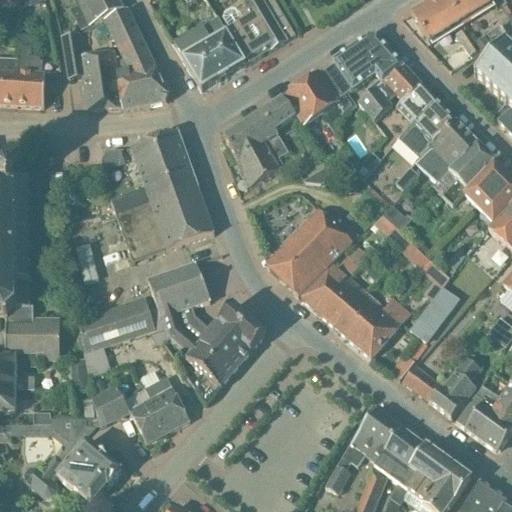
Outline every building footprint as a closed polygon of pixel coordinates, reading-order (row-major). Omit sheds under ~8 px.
[(17,0),(0,0),(0,10),(18,10),(17,0)] [(41,0),(18,0),(19,11),(42,8),(41,0)] [(75,0),(80,9),(71,14),(81,34),(105,22),(123,13),(116,0),(75,0)] [(274,5),(270,0),(266,0),(244,14),(239,18),(236,14),(231,13),(225,17),(223,22),(230,33),(228,35),(249,68),(268,56),(295,39),(283,20),(274,5)] [(429,46),(461,26),(445,0),(439,0),(411,18),(429,46)] [(445,0),(461,26),(494,6),(489,0),(445,0)] [(131,76),(117,78),(123,116),(165,107),(169,101),(128,14),(105,25),(124,66),(131,76)] [(228,39),(218,22),(174,49),(183,64),(183,65),(202,96),(245,70),(227,40),(228,39)] [(31,61),(32,39),(20,38),(20,39),(20,50),(19,77),(18,77),(16,111),(44,112),(45,92),(46,78),(42,78),(43,67),(35,61),(31,61)] [(123,114),(123,116),(117,78),(113,57),(82,61),(78,38),(65,40),(61,42),(62,46),(66,70),(69,83),(84,81),(86,95),(88,114),(123,114)] [(492,49),(486,38),(474,45),(481,56),(492,49)] [(381,106),(385,102),(378,92),(385,86),(404,70),(377,41),(368,40),(332,65),(343,81),(353,94),(375,78),(379,83),(366,94),(368,97),(358,106),(373,124),(387,114),(381,106)] [(511,52),(507,47),(474,80),(505,110),(492,124),(497,129),(496,130),(497,131),(498,130),(511,144),(511,52)] [(0,109),(16,111),(18,77),(19,77),(20,50),(19,63),(0,62),(0,109)] [(404,70),(385,86),(402,106),(396,111),(410,127),(436,104),(404,70)] [(339,105),(338,104),(319,77),(285,100),(305,129),(339,105)] [(285,174),(279,162),(288,157),(276,138),(299,123),(284,101),(224,141),(237,165),(256,153),(262,164),(270,159),(281,176),(285,174)] [(420,162),(428,154),(455,124),(455,123),(454,124),(436,104),(410,127),(411,128),(398,143),(420,162)] [(428,154),(436,162),(450,176),(478,149),(479,148),(455,124),(428,154)] [(130,153),(145,193),(146,193),(146,195),(171,187),(164,169),(186,161),(177,136),(130,153)] [(493,164),(478,149),(450,176),(433,192),(434,193),(437,195),(454,207),(464,197),(493,164)] [(107,177),(131,174),(128,152),(104,154),(107,177)] [(256,153),(237,165),(251,192),(281,176),(270,159),(262,164),(256,153)] [(347,153),(327,167),(336,181),(357,168),(347,153)] [(381,164),(372,157),(355,178),(360,182),(364,185),(381,164)] [(214,239),(186,161),(164,169),(171,187),(146,195),(146,193),(145,193),(111,206),(133,267),(167,255),(167,256),(214,239)] [(481,215),(494,228),(509,210),(510,211),(511,208),(511,183),(493,164),(464,197),(474,207),(481,215)] [(13,172),(10,170),(6,174),(0,173),(0,322),(4,322),(6,325),(5,358),(38,359),(38,365),(59,365),(60,324),(33,324),(33,310),(28,311),(28,283),(32,283),(32,280),(28,280),(28,266),(32,266),(32,263),(28,263),(28,249),(32,249),(32,246),(28,246),(28,232),(32,232),(32,229),(28,229),(28,201),(32,201),(32,198),(28,198),(28,187),(30,185),(28,183),(26,185),(14,185),(12,183),(9,183),(9,176),(13,172)] [(332,182),(326,171),(306,184),(306,187),(321,188),(332,182)] [(410,173),(409,172),(396,188),(404,195),(418,180),(410,173)] [(389,209),(371,192),(359,206),(377,222),(389,209)] [(511,255),(511,208),(510,211),(509,210),(494,228),(488,234),(489,234),(468,259),(474,265),(496,240),(511,255)] [(392,210),(391,210),(382,220),(395,231),(396,232),(405,222),(392,210)] [(331,227),(319,215),(280,255),(266,269),(298,302),(352,247),(359,239),(338,219),(331,227)] [(115,222),(79,229),(82,243),(118,235),(115,222)] [(403,258),(412,248),(396,232),(387,242),(403,258)] [(412,248),(403,258),(422,275),(430,265),(412,248)] [(346,282),(348,283),(368,260),(358,251),(341,270),(344,273),(340,278),(333,270),(312,292),(301,304),(315,316),(346,282)] [(440,293),(449,282),(430,265),(422,275),(440,293)] [(190,360),(212,335),(196,322),(193,313),(211,306),(196,268),(148,287),(161,326),(164,325),(172,346),(190,360)] [(511,275),(503,287),(511,295),(511,275)] [(315,316),(334,333),(364,298),(348,283),(346,282),(315,316)] [(461,305),(443,291),(409,336),(427,349),(461,305)] [(364,298),(334,333),(346,342),(362,322),(374,332),(386,316),(388,318),(398,306),(393,302),(383,314),(364,298)] [(151,337),(155,350),(170,346),(167,341),(161,326),(160,321),(157,312),(150,314),(146,301),(93,318),(92,318),(85,321),(79,323),(86,365),(86,366),(88,374),(89,382),(112,376),(110,369),(105,353),(151,337)] [(362,322),(346,342),(371,364),(401,329),(411,317),(398,306),(388,318),(386,316),(374,332),(362,322)] [(210,404),(220,393),(266,340),(251,327),(242,320),(239,317),(232,311),(212,335),(190,360),(190,361),(188,364),(204,377),(197,385),(193,391),(206,409),(210,404)] [(506,348),(511,339),(511,331),(501,323),(489,337),(506,348)] [(0,361),(0,392),(30,394),(35,394),(35,381),(16,381),(16,362),(0,361)] [(462,369),(442,391),(429,407),(451,424),(461,411),(462,412),(476,393),(469,388),(476,379),(481,372),(468,362),(462,369)] [(87,392),(85,363),(71,364),(73,393),(87,392)] [(429,407),(442,391),(415,371),(403,387),(429,407)] [(154,375),(139,383),(151,405),(169,438),(190,427),(166,383),(160,386),(154,375)] [(504,405),(511,410),(511,388),(502,402),(505,404),(504,405)] [(129,417),(117,389),(104,395),(92,399),(102,433),(118,424),(130,418),(129,417)] [(30,394),(0,392),(0,416),(16,417),(17,394),(30,394)] [(505,404),(502,402),(499,406),(481,393),(476,401),(456,427),(495,455),(500,454),(511,436),(511,410),(504,405),(505,404)] [(93,403),(83,404),(85,422),(95,420),(93,403)] [(129,417),(130,418),(137,432),(146,448),(147,450),(169,438),(151,405),(129,417)] [(377,467),(402,434),(375,414),(349,451),(325,492),(339,501),(352,478),(347,476),(352,468),(358,473),(367,460),(377,467)] [(0,439),(11,440),(11,429),(0,428),(0,439)] [(428,452),(402,434),(377,467),(375,471),(358,511),(375,511),(388,481),(399,489),(392,501),(387,511),(400,511),(407,495),(419,479),(411,474),(428,452)] [(86,448),(66,473),(63,470),(65,468),(56,461),(43,478),(37,473),(30,474),(25,480),(26,487),(46,503),(53,502),(58,497),(57,489),(52,485),(56,479),(59,481),(58,482),(92,510),(107,492),(108,492),(121,477),(86,448)] [(419,479),(407,495),(424,507),(423,510),(426,511),(450,511),(459,500),(471,483),(428,452),(411,474),(419,479)] [(503,511),(506,507),(508,505),(480,486),(463,511),(462,511),(503,511)]
